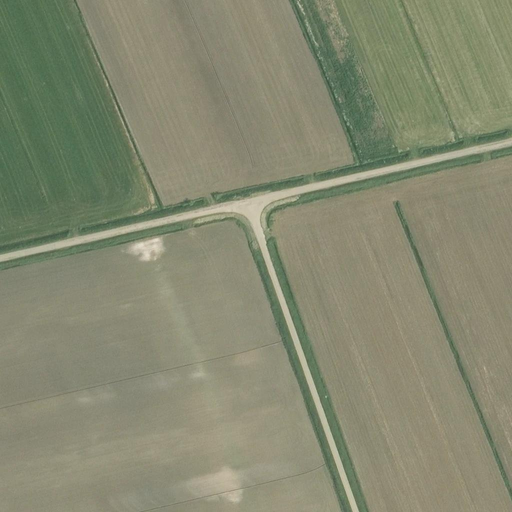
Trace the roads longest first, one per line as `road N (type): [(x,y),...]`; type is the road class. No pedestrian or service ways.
road 1 (unclassified): [(356,511),(249,202)]
road 2 (unclassified): [(249,202),(511,141)]
road 3 (unclassified): [(0,259),(249,202)]
